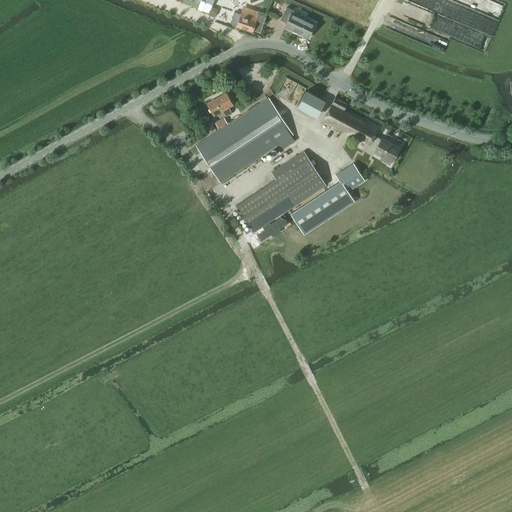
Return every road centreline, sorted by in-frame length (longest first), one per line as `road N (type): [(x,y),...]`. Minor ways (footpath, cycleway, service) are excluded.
road 1 (tertiary): [(0,176),(255,43),(296,52),(404,118),(476,141),(511,140)]
road 2 (track): [(0,403),(234,280),(249,262)]
road 3 (track): [(249,262),(365,489)]
road 4 (track): [(249,262),(218,198),(291,150),(338,83)]
road 5 (track): [(218,198),(132,106)]
